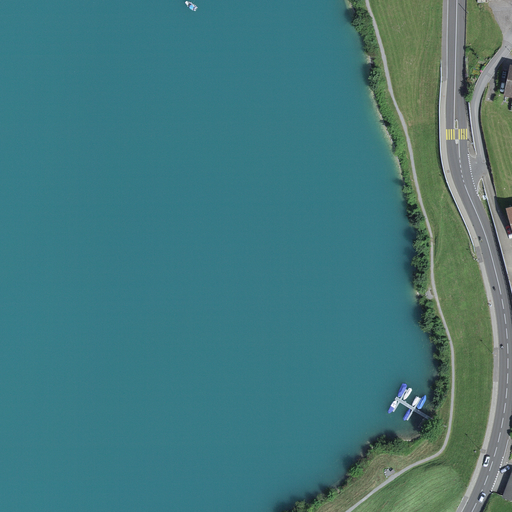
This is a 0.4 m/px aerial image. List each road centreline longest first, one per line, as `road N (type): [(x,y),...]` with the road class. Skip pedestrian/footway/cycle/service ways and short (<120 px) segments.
road 1 (primary): [(471,511),(498,440),(508,367),(501,295),(460,171)]
road 2 (primary): [(460,171),(457,0)]
road 3 (residential): [(460,171),(481,163),(478,89),(511,42)]
